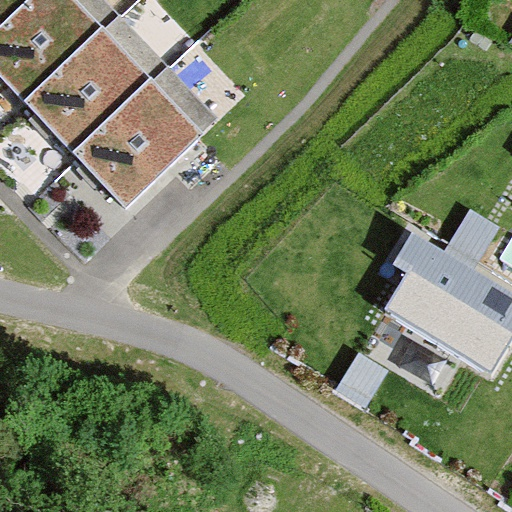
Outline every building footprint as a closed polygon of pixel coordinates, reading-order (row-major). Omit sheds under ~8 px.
[(0,0),(0,40),(42,0),(0,0)] [(104,41),(64,0),(42,0),(0,40),(0,87),(27,115),(104,41)] [(143,70),(164,47),(117,2),(96,25),(143,70)] [(154,93),(104,41),(27,115),(76,167),(154,93)] [(204,145),(154,93),(76,167),(126,219),(204,145)] [(468,202),(447,245),(475,259),(496,216),(468,202)] [(511,306),(414,247),(395,278),(408,285),(387,321),(492,385),(511,352),(511,306)]
